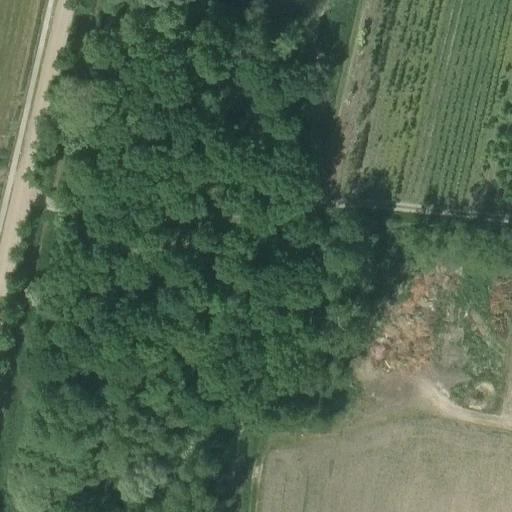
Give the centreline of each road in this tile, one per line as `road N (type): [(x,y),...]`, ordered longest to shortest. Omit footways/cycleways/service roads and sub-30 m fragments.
road 1 (track): [(511,221),(381,207),(202,228),(19,197)]
road 2 (track): [(0,282),(65,0)]
